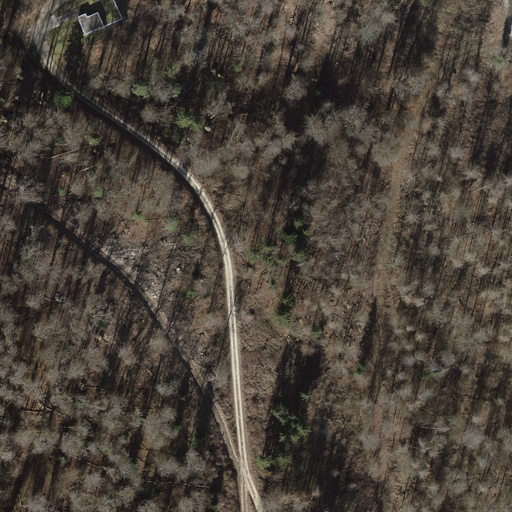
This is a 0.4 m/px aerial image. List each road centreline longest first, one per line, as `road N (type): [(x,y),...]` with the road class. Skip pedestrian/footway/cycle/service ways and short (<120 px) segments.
road 1 (track): [(247,511),(235,292),(222,232),(199,184),(49,65),(49,15),(64,0)]
road 2 (track): [(511,42),(463,59),(435,83),(400,158),(381,266),(378,413),(388,511)]
road 3 (track): [(263,511),(155,304),(127,272),(0,181)]
